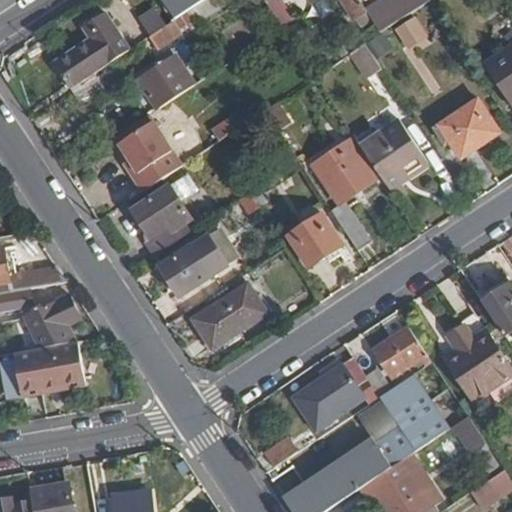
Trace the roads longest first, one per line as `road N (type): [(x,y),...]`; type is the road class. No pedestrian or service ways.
road 1 (residential): [(189,420),(511,202)]
road 2 (tertiary): [(0,122),(189,420)]
road 3 (residential): [(0,454),(189,420)]
